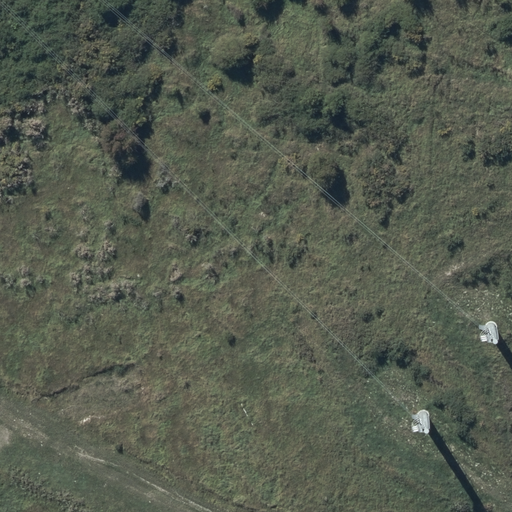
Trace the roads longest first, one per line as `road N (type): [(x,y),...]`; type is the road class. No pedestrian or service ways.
road 1 (track): [(0,410),(129,483),(209,511)]
road 2 (track): [(511,493),(389,365)]
